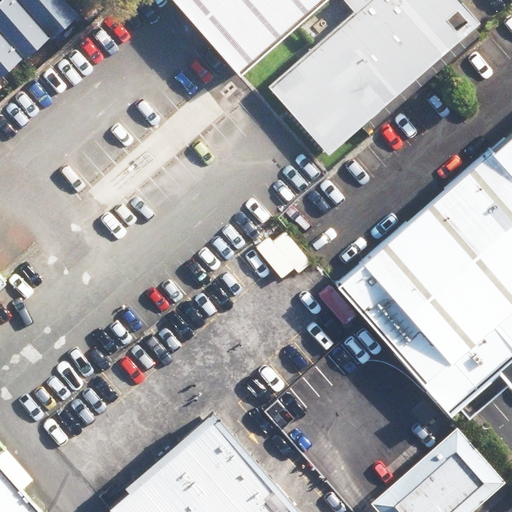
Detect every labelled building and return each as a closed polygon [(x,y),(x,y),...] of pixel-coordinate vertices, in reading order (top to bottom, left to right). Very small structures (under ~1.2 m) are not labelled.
[(0,0),(0,96),(90,20),(72,0),(0,0)] [(337,0),(170,0),(242,82),(337,0)] [(471,38),(438,0),(362,0),(258,90),(322,165),(471,38)] [(511,137),(331,293),(442,422),(511,359),(511,137)] [(288,511),(207,418),(104,507),(108,511),(288,511)] [(478,511),(493,500),(441,441),(359,511),(360,511),(478,511)] [(0,511),(23,511),(0,484),(0,511)]
